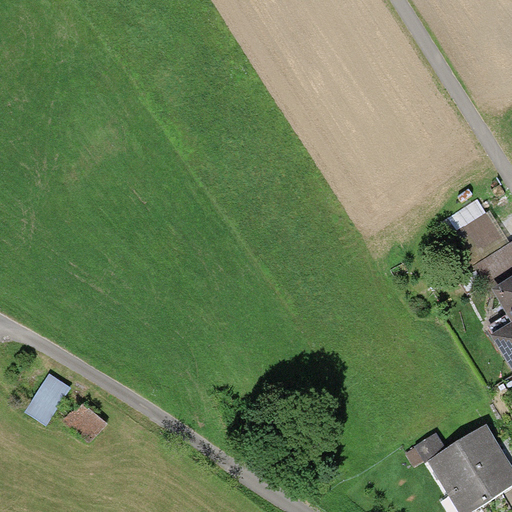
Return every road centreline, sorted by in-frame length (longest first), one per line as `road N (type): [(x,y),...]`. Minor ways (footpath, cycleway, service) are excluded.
road 1 (residential): [(293,511),(0,325)]
road 2 (track): [(393,0),(505,177)]
